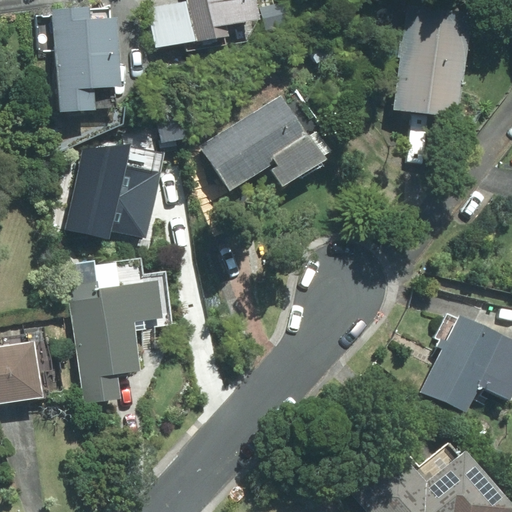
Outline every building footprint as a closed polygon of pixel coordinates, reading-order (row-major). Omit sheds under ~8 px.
[(151,48),(220,34),(218,22),(251,16),(247,0),(182,0),(183,2),(144,10),(151,48)] [(452,115),(465,8),(401,1),(388,107),(452,115)] [(48,11),(53,110),(89,108),(89,87),(115,86),(112,18),(86,19),(86,9),(48,11)] [(314,61),(330,51),(321,37),(305,47),(314,61)] [(320,155),(280,93),(198,145),(226,187),(264,164),(276,183),(320,155)] [(58,266),(77,406),(111,401),(108,377),(130,374),(124,324),(151,321),(146,283),(91,291),(88,262),(58,266)] [(511,371),(511,343),(448,315),(448,317),(441,314),(430,338),(432,339),(428,347),(433,349),(414,392),(457,412),(468,387),(499,401),(511,371)] [(0,405),(31,401),(23,344),(0,347),(0,405)] [(496,511),(502,508),(453,451),(417,482),(392,453),(344,494),(359,511),(496,511)]
